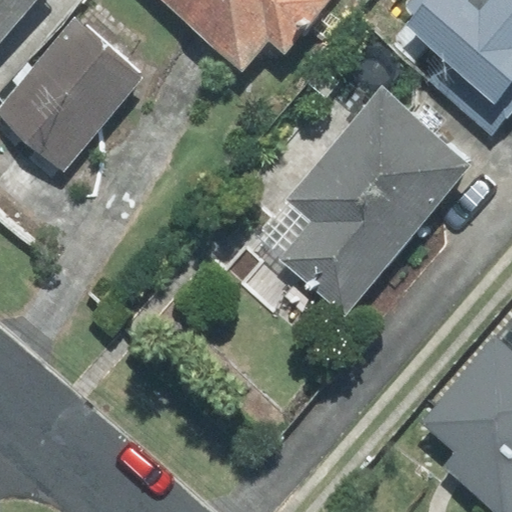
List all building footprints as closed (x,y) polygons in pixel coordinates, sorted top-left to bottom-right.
[(0,0),(0,58),(55,0),(0,0)] [(183,0),(270,74),(296,42),(310,54),(355,0),(183,0)] [(511,0),(429,0),(424,7),(511,81),(511,0)] [(158,75),(87,9),(1,100),(72,167),(158,75)] [(487,158),(396,81),(269,231),(359,308),(487,158)] [(511,506),(511,339),(438,418),(468,447),(459,456),(511,506)]
